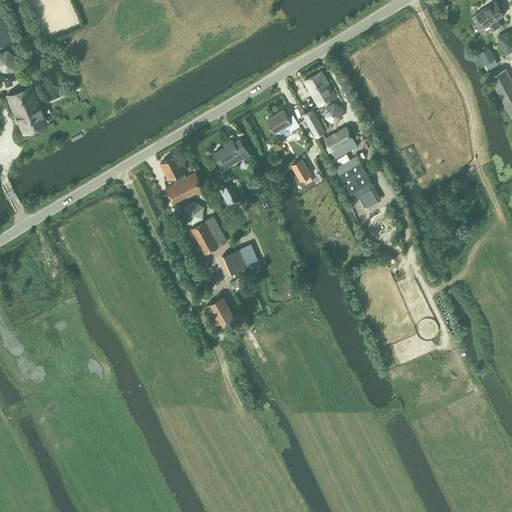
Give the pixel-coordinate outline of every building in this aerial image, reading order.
[(484,25),(485,26),(491,22),(495,29),(501,25),(497,18),(504,14),(496,1),(477,13),(473,16),(480,28),(484,25)] [(0,11),(0,43),(12,39),(0,11)] [(481,67),(496,58),(489,46),(474,55),(481,67)] [(13,66),(15,56),(6,50),(0,52),(0,67),(4,70),(13,66)] [(511,81),(505,69),(491,77),(500,92),(511,114),(511,81)] [(318,106),(336,96),(321,71),(304,81),(310,91),(318,106)] [(23,132),(45,123),(30,87),(8,96),(23,132)] [(316,136),(325,132),(312,109),(304,114),(316,136)] [(293,115),(289,118),(284,110),(268,119),(276,133),(289,125),(292,130),(299,125),(293,115)] [(347,125),(342,127),(325,138),(336,156),(357,144),(347,125)] [(249,154),(240,140),(234,143),(232,140),(225,144),(226,146),(214,153),(224,169),(237,161),(242,158),(242,159),(249,154)] [(184,171),(187,170),(179,154),(161,163),(169,179),(173,177),(176,182),(166,187),(175,205),(205,189),(196,172),(186,177),(184,171)] [(373,188),(375,186),(358,155),(336,167),(354,199),(360,195),(367,207),(380,200),(373,188)] [(314,180),(310,174),(311,173),(302,158),(292,164),(301,179),(303,178),(307,184),(314,180)] [(229,205),(239,199),(231,183),(220,189),(229,205)] [(206,253),(228,241),(214,216),(192,228),(206,253)] [(257,262),(249,244),(222,256),(230,274),(231,273),(254,264),(257,262)] [(219,327),(235,318),(223,296),(207,305),(219,327)]
